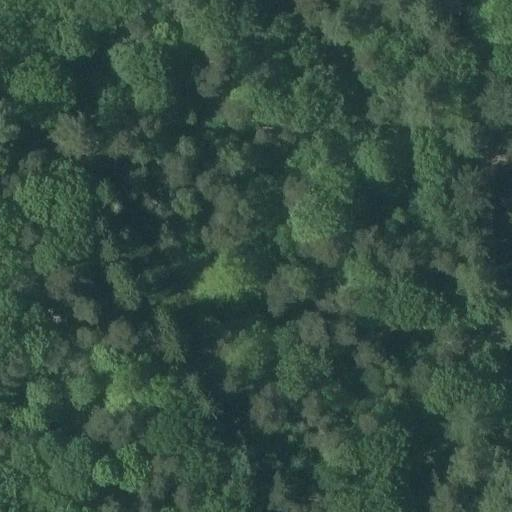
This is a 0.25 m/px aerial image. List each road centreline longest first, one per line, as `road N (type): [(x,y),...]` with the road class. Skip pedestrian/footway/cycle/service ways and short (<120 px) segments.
road 1 (unknown): [(471,101),(511,372)]
road 2 (track): [(359,0),(471,101),(484,140),(511,162)]
